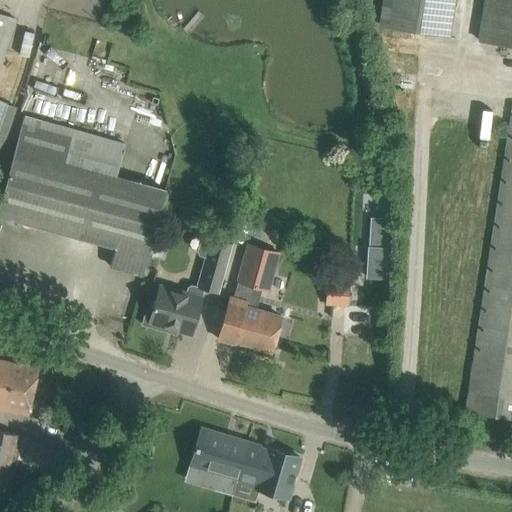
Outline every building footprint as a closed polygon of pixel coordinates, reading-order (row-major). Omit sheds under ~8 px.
[(486,0),(480,41),(511,45),(511,0),(384,0),(381,25),(449,36),(455,0),(486,0)] [(0,149),(3,151),(18,107),(8,104),(8,103),(0,100),(0,65),(16,19),(0,13),(0,149)] [(144,275),(149,256),(167,190),(115,176),(125,143),(75,130),(24,116),(0,202),(0,214),(115,247),(110,266),(144,275)] [(511,116),(467,411),(511,417),(511,116)] [(367,198),(364,256),(385,259),(389,200),(367,198)] [(205,257),(201,272),(223,279),(233,244),(211,238),(205,257)] [(224,320),(219,339),(236,344),(237,341),(272,351),(278,332),(283,315),(257,308),(263,288),(270,290),(274,274),(244,266),(234,299),(230,298),(224,320)] [(347,305),(349,283),(329,281),(327,304),(347,305)] [(192,334),(203,297),(205,289),(192,285),(188,287),(186,293),(160,285),(155,303),(149,301),(143,324),(167,331),(168,327),(192,334)] [(0,408),(28,415),(40,369),(0,359),(0,408)] [(202,428),(191,466),(219,474),(215,489),(232,494),(235,484),(246,447),(248,443),(248,442),(202,428)] [(0,484),(9,486),(22,435),(0,429),(0,484)] [(246,447),(235,484),(257,491),(258,488),(287,497),(291,483),(293,483),(295,475),(294,475),(299,457),(271,449),(270,450),(261,447),(261,446),(248,442),(248,443),(246,447)]
